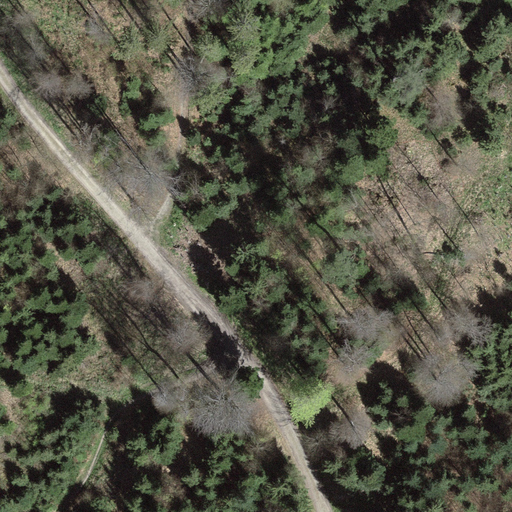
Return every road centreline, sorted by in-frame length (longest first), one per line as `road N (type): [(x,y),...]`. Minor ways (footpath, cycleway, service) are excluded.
road 1 (track): [(0,70),(153,256)]
road 2 (track): [(248,360),(265,379),(328,511)]
road 3 (track): [(153,256),(248,360)]
